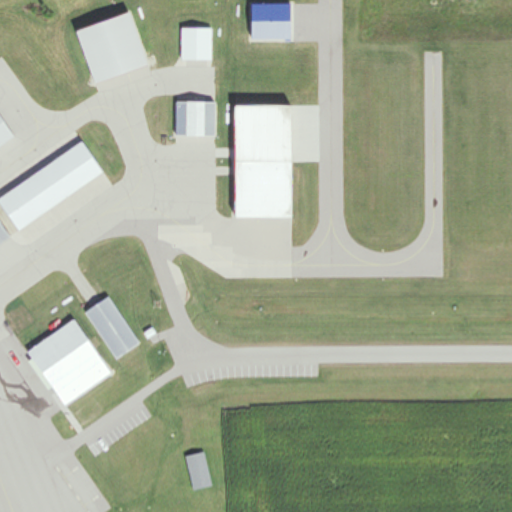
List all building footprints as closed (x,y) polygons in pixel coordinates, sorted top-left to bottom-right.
[(289,1),(289,37),(251,38),(250,2),(289,1)] [(129,10),(150,65),(98,85),(78,29),(129,10)] [(211,28),(210,57),(180,56),(181,27),(211,28)] [(215,100),(213,132),(178,131),(179,98),(215,100)] [(288,103),(289,215),(236,215),(236,145),(236,103),(288,103)] [(0,119),(10,134),(0,141),(0,119)] [(0,196),(81,139),(103,171),(20,229),(0,200),(0,196)] [(0,217),(13,237),(0,245),(0,217)] [(124,362),(147,346),(114,299),(106,304),(91,315),(124,362)] [(80,316),(119,375),(71,408),(31,349),(80,316)] [(185,455),(192,489),(211,485),(204,451),(185,455)]
